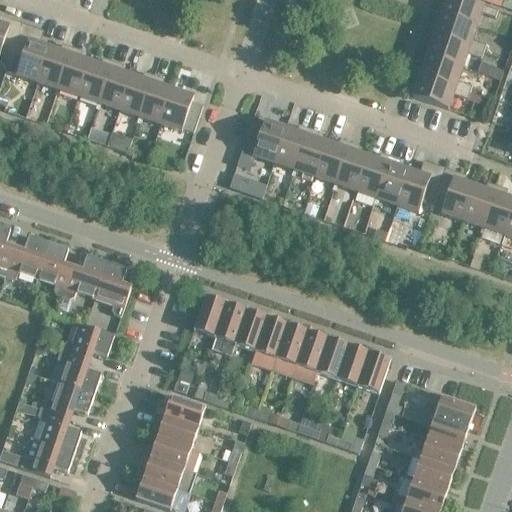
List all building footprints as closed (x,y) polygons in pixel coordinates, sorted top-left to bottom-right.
[(483,7),(461,0),(446,0),(441,17),(476,29),(481,15),(495,20),(497,12),(483,8),(483,7)] [(476,29),(441,17),(434,37),(483,54),(486,47),(471,42),(476,29)] [(0,23),(0,59),(9,63),(22,26),(1,19),(0,23)] [(42,33),(22,26),(9,63),(20,67),(16,77),(37,85),(49,49),(38,45),(42,33)] [(483,54),(434,37),(427,58),(462,70),(467,56),(481,61),(483,54)] [(61,53),(49,49),(37,85),(58,92),(72,50),(63,47),(61,53)] [(81,53),(72,50),(58,92),(78,99),(90,63),(79,59),(81,53)] [(462,70),(427,58),(420,78),(469,95),(472,88),(457,83),(462,70)] [(102,67),(90,63),(78,99),(99,106),(113,64),(104,61),(102,67)] [(122,67),(113,64),(99,106),(119,113),(131,77),(120,73),(122,67)] [(142,81),(131,77),(119,113),(140,120),(154,78),(145,75),(142,81)] [(163,81),(154,78),(140,120),(160,127),(172,91),(161,87),(163,81)] [(469,95),(420,78),(412,100),(448,112),(453,97),(467,102),(469,95)] [(194,99),(172,91),(160,127),(182,134),(182,132),(193,136),(203,108),(192,104),(194,99)] [(0,96),(0,105),(7,108),(10,99),(0,96)] [(263,129),(251,125),(242,152),(253,156),(252,158),(274,165),(286,130),(265,123),(263,129)] [(297,134),(286,130),(274,165),(294,172),(309,131),(300,128),(297,134)] [(318,134),(309,131),(294,172),(315,179),(327,144),(316,140),(318,134)] [(112,134),(107,148),(127,155),(132,141),(112,134)] [(338,148),(327,144),(315,179),(335,186),(349,145),(340,142),(338,148)] [(359,148),(349,145),(335,186),(356,193),(368,158),(356,154),(359,148)] [(379,162),(368,158),(356,193),(376,200),(390,159),(381,156),(379,162)] [(400,162),(390,159),(376,200),(396,207),(409,172),(397,168),(400,162)] [(420,176),(409,172),(396,207),(418,215),(422,204),(432,207),(445,171),(424,164),(420,176)] [(465,178),(445,171),(432,207),(442,211),(441,215),(462,223),(474,188),(463,184),(465,178)] [(255,185),(251,197),(261,200),(265,189),(255,185)] [(486,192),(474,188),(462,223),(483,230),(497,188),(488,185),(486,192)] [(506,192),(497,188),(483,230),(503,237),(511,210),(511,200),(504,198),(506,192)] [(307,204),(303,215),(315,219),(318,208),(307,204)] [(511,210),(503,237),(511,239),(511,210)] [(11,233),(0,229),(0,278),(5,281),(15,250),(6,247),(11,233)] [(377,231),(374,239),(384,242),(386,234),(377,231)] [(29,239),(24,254),(15,250),(5,281),(12,283),(16,281),(18,275),(37,281),(48,246),(29,239)] [(68,253),(48,246),(37,281),(55,288),(53,294),(55,298),(62,300),(72,270),(63,267),(68,253)] [(87,259),(82,273),(72,270),(62,300),(70,303),(74,301),(76,295),(95,301),(106,266),(87,259)] [(126,273),(106,266),(95,301),(113,307),(111,314),(113,318),(121,320),(129,296),(131,290),(121,287),(126,273)] [(194,333),(215,341),(226,307),(205,299),(194,333)] [(62,301),(59,312),(67,315),(71,304),(62,301)] [(247,314),(226,307),(215,341),(211,352),(231,359),(235,348),(247,314)] [(267,321),(247,314),(235,348),(255,355),(267,321)] [(287,328),(267,321),(255,355),(256,355),(252,366),(272,373),(276,362),(287,328)] [(62,347),(60,354),(90,364),(93,355),(107,360),(114,339),(79,327),(72,347),(66,345),(62,347)] [(308,335),(287,328),(276,362),(272,373),(292,380),(308,335)] [(328,342),(308,335),(292,380),(313,387),(317,376),(328,342)] [(349,349),(328,342),(317,376),(337,383),(349,349)] [(369,356),(349,349),(337,383),(358,390),(369,356)] [(90,364),(60,354),(50,383),(59,386),(94,398),(101,378),(87,373),(90,364)] [(390,363),(369,356),(358,390),(379,397),(390,363)] [(181,370),(177,383),(189,387),(193,374),(181,370)] [(396,384),(392,396),(400,399),(404,387),(396,384)] [(176,385),(173,393),(185,397),(188,389),(176,385)] [(94,398),(59,386),(53,405),(46,403),(42,405),(40,412),(70,422),(73,413),(87,418),(94,398)] [(206,395),(203,403),(215,407),(218,399),(206,395)] [(423,417),(434,420),(468,432),(475,411),(430,396),(423,417)] [(205,410),(171,399),(164,420),(198,431),(205,410)] [(229,403),(218,399),(215,407),(227,411),(229,403)] [(389,405),(382,426),(390,428),(394,416),(404,420),(407,411),(389,405)] [(246,409),(244,417),(256,421),(258,413),(246,409)] [(70,422),(40,412),(37,419),(39,423),(33,442),(74,456),(81,436),(67,431),(70,422)] [(270,417),(258,413),(256,421),(267,425),(270,417)] [(198,431),(164,420),(157,440),(191,452),(198,431)] [(468,432),(434,420),(427,441),(461,452),(468,432)] [(251,426),(242,423),(238,435),(247,438),(251,426)] [(287,423),(284,431),(296,435),(299,427),(287,423)] [(390,428),(382,426),(377,438),(386,440),(390,428)] [(311,431),(299,427),(296,435),(308,439),(311,431)] [(328,437),(325,445),(337,449),(340,441),(328,437)] [(352,445),(349,453),(358,456),(363,442),(354,439),(352,445)] [(199,454),(191,452),(157,440),(150,460),(192,475),(199,454)] [(30,441),(22,462),(20,470),(50,480),(53,471),(68,476),(74,456),(33,442),(30,441)] [(352,445),(340,441),(337,449),(349,453),(352,445)] [(461,452),(427,441),(420,461),(454,473),(461,452)] [(232,452),(228,464),(237,467),(241,455),(232,452)] [(380,457),(372,454),(368,466),(376,469),(380,457)] [(195,476),(192,475),(150,460),(143,481),(177,492),(188,496),(195,476)] [(454,473),(420,461),(413,482),(447,493),(454,473)] [(237,467),(228,464),(224,476),(232,479),(237,467)] [(376,469),(368,466),(361,487),(377,492),(379,484),(372,481),(376,469)] [(35,481),(22,477),(20,486),(32,490),(35,481)] [(48,486),(35,481),(32,490),(45,494),(48,486)] [(170,511),(177,492),(143,481),(136,502),(165,511),(170,511)] [(440,511),(447,493),(413,482),(406,502),(435,511),(440,511)] [(74,495),(61,490),(58,499),(71,503),(74,495)] [(218,493),(214,505),(222,508),(227,496),(218,493)] [(366,498),(358,495),(354,507),(362,510),(366,498)] [(435,511),(406,502),(402,511),(435,511)]
